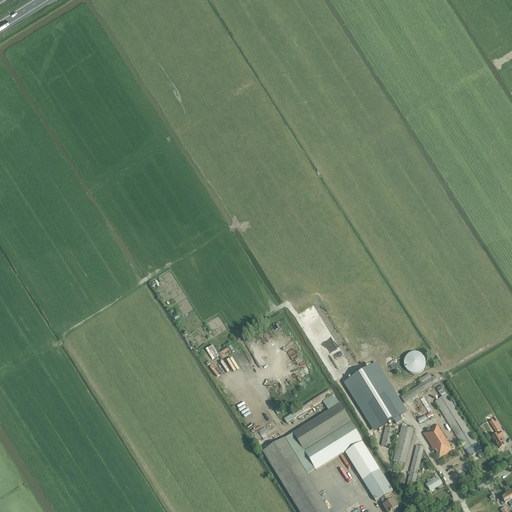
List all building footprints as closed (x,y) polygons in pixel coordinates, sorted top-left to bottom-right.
[(229,347),(218,353),(213,345),(206,349),(212,359),(220,355),(221,358),(227,355),(226,353),(230,351),(229,347)] [(422,361),(422,359),(421,358),(420,356),(419,354),(417,353),(415,352),(413,351),(412,351),(410,352),(408,352),(406,353),(405,354),(404,356),(403,358),(403,359),(403,361),(403,363),(403,365),(404,366),(405,368),(407,369),(409,370),(411,371),(413,371),(414,370),(416,370),(417,369),(419,368),(420,367),(421,365),(422,363),(422,361)] [(216,362),(214,363),(223,376),(225,374),(216,362)] [(373,366),(348,381),(378,430),(394,420),(396,424),(402,421),(399,417),(403,415),(373,366)] [(439,382),(435,376),(432,378),(429,374),(419,380),(421,384),(401,397),(404,403),(439,382)] [(287,424),(331,396),(328,391),(284,419),(287,424)] [(447,394),(435,402),(465,450),(477,443),(447,394)] [(380,499),(390,493),(389,493),(393,491),(363,443),(340,404),(339,404),(337,401),(335,402),(332,396),(324,401),(330,410),(293,433),(316,471),(345,453),(376,502),(380,499)] [(424,397),(421,399),(430,413),(433,411),(424,397)] [(453,450),(437,425),(423,434),(434,451),(435,450),(437,454),(436,454),(439,459),(453,450)] [(402,426),(393,461),(396,462),(394,468),(402,470),(403,464),(406,464),(414,430),(402,426)] [(385,427),(381,445),(390,448),(395,429),(385,427)] [(492,437),(495,441),(500,449),(505,446),(501,439),(503,437),(500,432),(495,436),(492,437)] [(329,511),(285,439),(263,452),(299,511),(329,511)] [(477,443),(465,450),(470,458),(482,450),(477,443)] [(420,463),(424,448),(416,446),(406,487),(414,489),(420,466),(420,463)] [(442,484),(438,477),(426,485),(431,491),(442,484)] [(390,493),(380,499),(384,505),(383,506),(387,511),(393,511),(396,510),(395,510),(398,507),(390,493)] [(504,501),(501,503),(503,506),(509,503),(511,507),(511,506),(511,502),(511,501),(507,494),(502,497),(504,501)]
